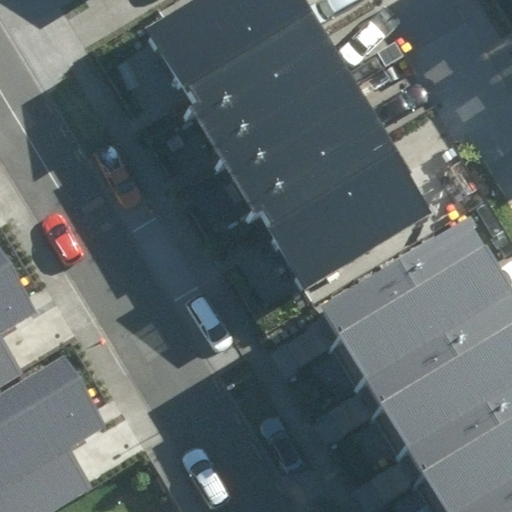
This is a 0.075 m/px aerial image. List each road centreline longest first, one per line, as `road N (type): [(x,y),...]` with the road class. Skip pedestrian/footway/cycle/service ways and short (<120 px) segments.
road 1 (residential): [(248,511),(233,472),(0,90)]
road 2 (residential): [(416,0),(511,158)]
